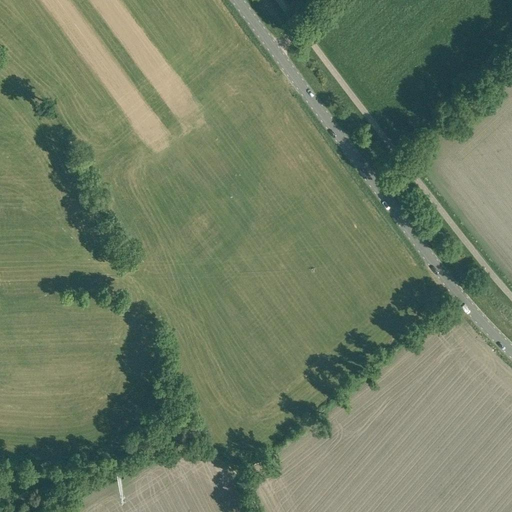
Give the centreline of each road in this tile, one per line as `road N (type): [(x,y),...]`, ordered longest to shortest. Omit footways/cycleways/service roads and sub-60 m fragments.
road 1 (secondary): [(511,353),(236,0)]
road 2 (track): [(263,511),(236,466),(211,447),(175,438),(87,469)]
